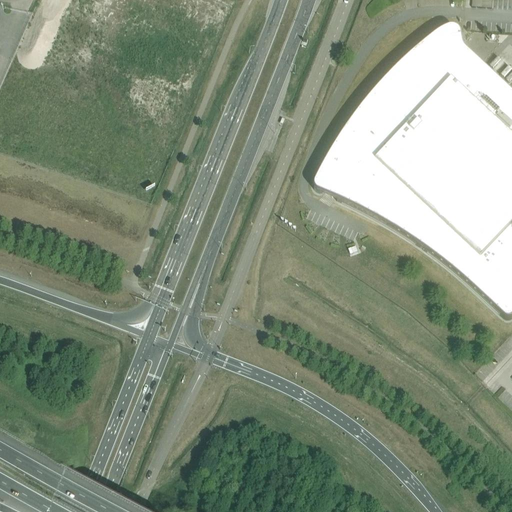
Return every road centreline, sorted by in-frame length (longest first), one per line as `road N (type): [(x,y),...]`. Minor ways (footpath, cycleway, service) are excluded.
road 1 (unknown): [(511,16),(410,14),(376,34),(304,183),(311,205),(356,233)]
road 2 (secondary): [(279,0),(148,337)]
road 3 (unclassified): [(223,318),(347,0)]
road 4 (secondary): [(205,263),(308,0)]
road 5 (motorway): [(433,511),(343,425),(209,359)]
road 6 (secondary): [(148,337),(79,511)]
road 7 (secondary): [(102,511),(169,345)]
road 8 (motorway): [(148,337),(0,282)]
road 9 (unclassified): [(136,511),(191,392)]
road 10 (motorway): [(112,511),(0,449)]
